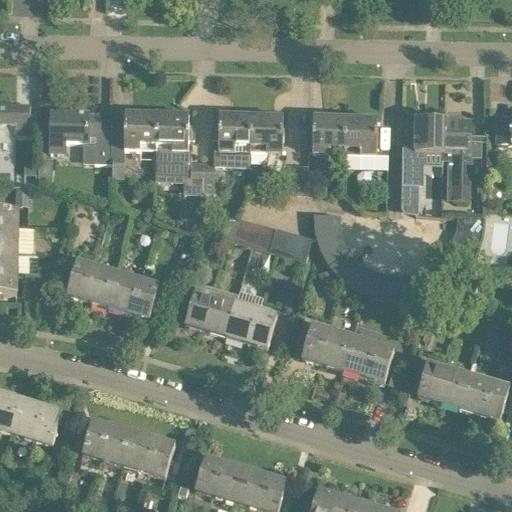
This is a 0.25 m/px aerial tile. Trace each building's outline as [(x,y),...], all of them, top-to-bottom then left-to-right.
[(0,108),(0,126),(15,127),(15,137),(30,137),(30,109),(28,109),(0,108)] [(51,118),(51,145),(63,146),(63,148),(88,148),(89,134),(99,134),(99,119),(51,118)] [(125,118),(124,155),(142,155),(142,149),(157,149),(158,119),(125,118)] [(188,155),(189,145),(194,145),(194,132),(189,132),(189,120),(158,119),(157,149),(156,187),(183,187),(183,199),(202,200),(202,197),(203,167),(190,167),(190,155),(188,155)] [(219,120),(219,133),(212,133),(212,146),(219,146),(219,156),(234,156),(234,150),(251,150),(251,121),(219,120)] [(251,121),(251,150),(267,150),(267,157),(282,158),(283,121),(251,121)] [(345,153),(346,123),(313,122),(312,159),(329,159),(329,153),(345,153)] [(361,154),(361,160),(361,173),(387,173),(387,160),(376,160),(377,123),(346,123),(345,153),(361,154)] [(424,158),(442,158),(443,158),(443,125),(415,124),(415,125),(414,125),(414,130),(415,130),(415,152),(402,151),(401,214),(418,214),(419,171),(424,172),(424,158)] [(471,125),(443,125),(443,158),(442,158),(442,166),(454,167),(453,205),(469,205),(470,163),(481,163),(482,146),(471,146),(471,125)] [(497,127),(497,149),(511,149),(511,146),(511,126),(496,126),(496,127),(497,127)] [(499,175),(499,161),(487,161),(487,174),(499,175)] [(123,183),(124,162),(112,162),(111,183),(123,183)] [(52,188),(52,163),(39,163),(39,187),(52,188)] [(203,167),(202,197),(214,197),(214,168),(203,167)] [(297,170),(284,169),(283,199),(297,199),(297,170)] [(25,170),(25,180),(38,180),(38,170),(25,170)] [(297,199),(307,199),(308,170),(297,170),(297,199)] [(483,206),(484,185),(476,184),(475,205),(483,206)] [(29,211),(30,194),(17,193),(15,210),(29,211)] [(0,213),(0,256),(18,257),(36,258),(36,234),(18,234),(19,214),(0,213)] [(315,240),(341,235),(339,222),(314,222),(314,228),(315,237),(315,240)] [(233,247),(240,224),(236,223),(236,224),(227,224),(221,244),(233,247)] [(252,227),(240,224),(233,247),(246,251),(252,227)] [(457,237),(481,242),(485,225),(459,224),(457,237)] [(264,231),(252,227),(246,251),(258,254),(264,231)] [(258,254),(269,257),(276,234),(264,231),(258,254)] [(288,237),(276,234),(269,257),(282,261),(288,237)] [(317,246),(320,257),(344,247),(341,236),(341,235),(315,240),(317,246)] [(300,241),(288,237),(282,261),(294,264),(300,241)] [(479,251),(481,242),(457,237),(454,247),(453,249),(475,259),(479,251)] [(300,241),(294,264),(306,268),(312,244),(300,241)] [(328,272),(328,273),(349,258),(344,247),(320,257),(328,272)] [(471,268),(475,259),(453,249),(451,253),(446,259),(466,274),(471,268)] [(0,299),(16,300),(18,257),(0,256),(0,299)] [(337,284),(340,286),(357,268),(353,264),(349,258),(328,273),(332,278),(337,284)] [(463,278),(466,274),(446,259),(445,261),(438,268),(437,268),(454,287),(463,278)] [(292,266),(281,263),(278,272),(290,276),(292,266)] [(67,300),(108,312),(118,279),(77,266),(67,300)] [(357,268),(340,286),(344,290),(352,296),(354,297),(367,274),(358,268),(357,268)] [(439,298),(454,287),(437,268),(428,275),(427,275),(439,298)] [(52,282),(55,272),(46,270),(43,279),(52,282)] [(180,272),(177,282),(187,284),(189,275),(180,272)] [(318,277),(321,286),(331,283),(329,274),(318,277)] [(364,302),(370,304),(378,280),(370,276),(367,274),(354,297),(364,302)] [(438,298),(439,298),(427,275),(421,278),(415,280),(422,304),(428,303),(438,298)] [(118,279),(108,312),(149,324),(159,291),(118,279)] [(386,307),(387,307),(391,283),(385,283),(380,281),(378,280),(370,304),(375,306),(386,307)] [(417,306),(422,304),(415,280),(405,283),(403,283),(405,307),(417,306)] [(393,307),(405,307),(403,283),(392,284),(391,283),(387,307),(393,307)] [(239,295),(247,297),(249,290),(241,288),(239,295)] [(185,330),(225,342),(234,309),(194,297),(185,330)] [(225,342),(247,348),(267,354),(277,321),(234,309),(225,342)] [(26,315),(26,325),(36,325),(36,315),(26,315)] [(302,364),(342,376),(352,342),(311,331),(302,364)] [(342,376),(363,382),(384,388),(394,355),(352,342),(342,376)] [(417,402),(458,414),(468,380),(427,368),(417,402)] [(458,414),(479,420),(500,426),(509,392),(468,380),(458,414)] [(410,396),(402,394),(401,393),(398,402),(408,405),(410,396)] [(0,435),(11,439),(21,406),(0,399),(0,435)] [(52,451),(62,417),(21,406),(11,439),(52,451)] [(125,472),(135,439),(92,426),(83,460),(125,472)] [(175,450),(155,444),(135,439),(125,472),(165,484),(175,450)] [(236,508),(246,475),(205,463),(195,496),(236,508)] [(279,511),(287,487),(246,475),(236,508),(248,511),(279,511)] [(71,479),(61,476),(58,484),(67,487),(71,479)] [(182,490),(179,499),(187,501),(189,492),(182,490)] [(357,511),(359,508),(338,502),(318,496),(312,511),(357,511)]
